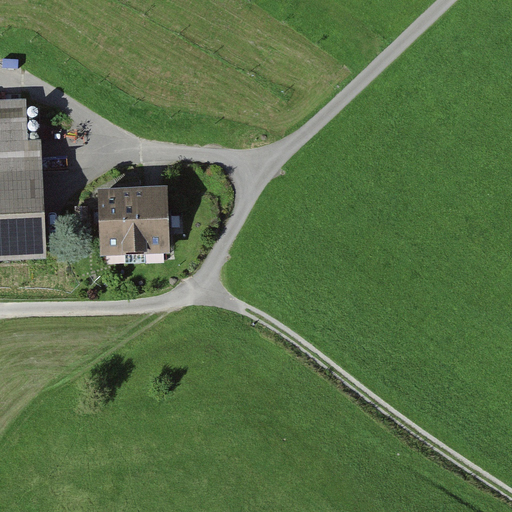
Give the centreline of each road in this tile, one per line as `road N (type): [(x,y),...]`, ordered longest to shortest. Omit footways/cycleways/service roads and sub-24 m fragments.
road 1 (residential): [(446,0),(267,161),(204,283)]
road 2 (track): [(204,283),(511,493)]
road 3 (unknown): [(0,73),(137,146),(267,161)]
road 4 (track): [(204,283),(144,305),(0,311)]
